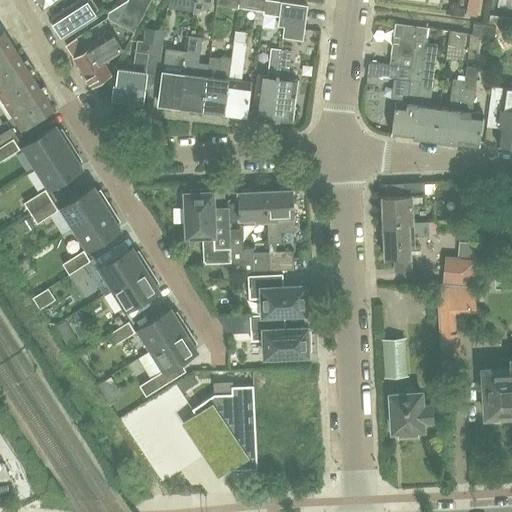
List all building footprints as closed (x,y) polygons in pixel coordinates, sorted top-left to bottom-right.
[(89,0),(73,0),(51,15),(63,34),(97,13),(89,0)] [(134,30),(146,7),(131,0),(126,0),(116,20),(134,30)] [(263,10),(264,0),(239,0),(239,7),(263,10)] [(280,12),(281,0),(278,0),(264,0),(263,10),(280,12)] [(281,0),(280,12),(306,16),(308,4),(281,0)] [(479,0),(469,0),(467,13),(477,15),(479,0)] [(280,12),(278,24),(285,25),(304,27),(306,16),(280,12)] [(392,52),(390,63),(412,66),(411,69),(422,71),(423,64),(426,42),(428,26),(396,22),(392,52)] [(494,24),(474,22),(472,35),(493,38),(494,24)] [(0,58),(16,49),(0,23),(0,58)] [(285,25),(283,37),(303,39),(304,27),(285,25)] [(154,101),(164,31),(145,28),(143,43),(138,42),(134,71),(120,69),(118,83),(116,83),(114,96),(154,101)] [(502,50),(511,43),(511,35),(507,29),(494,37),(502,50)] [(75,38),(66,43),(92,85),(110,73),(103,61),(122,49),(110,30),(90,42),(91,45),(83,50),(75,38)] [(231,57),(224,110),(247,113),(251,81),(241,79),(245,42),(247,31),(235,30),(231,57)] [(466,32),(451,30),(448,45),(464,47),(466,32)] [(209,63),(198,62),(202,36),(190,35),(188,51),(180,104),(203,107),(209,63)] [(281,53),(282,48),(271,46),(267,74),(258,73),(252,114),(272,117),(281,53)] [(288,77),(291,54),(292,49),(282,48),(281,53),(272,117),(292,119),(297,78),(288,77)] [(0,93),(3,98),(35,78),(16,49),(0,58),(0,93)] [(180,104),(188,51),(176,49),(173,71),(163,69),(158,102),(180,104)] [(220,60),(209,59),(209,63),(203,107),(224,110),(231,57),(221,55),(220,60)] [(414,134),(422,71),(411,69),(412,66),(390,63),(369,60),(367,74),(397,78),(394,99),(397,100),(393,132),(414,134)] [(430,104),(432,91),(433,81),(435,65),(423,64),(422,71),(414,134),(435,137),(439,105),(430,104)] [(483,111),(471,110),(477,68),(467,66),(465,80),(464,85),(457,140),(479,143),(483,111)] [(35,78),(3,98),(22,128),(53,107),(35,78)] [(464,85),(465,80),(454,78),(450,107),(439,105),(435,137),(457,140),(464,85)] [(511,86),(492,84),(487,124),(499,125),(497,142),(511,143),(511,86)] [(56,125),(24,145),(36,166),(72,144),(62,129),(60,130),(56,125)] [(17,135),(11,126),(0,133),(0,145),(14,137),(17,135)] [(0,145),(0,160),(20,148),(14,137),(0,145)] [(72,144),(36,166),(49,186),(82,166),(78,160),(81,159),(72,144)] [(404,193),(382,194),(383,222),(412,220),(412,204),(425,203),(424,180),(403,181),(404,193)] [(475,183),(470,221),(483,223),(488,185),(475,183)] [(95,186),(62,206),(75,227),(110,205),(101,190),(98,191),(95,186)] [(294,187),(266,188),(267,218),(278,218),(278,215),(295,215),(294,187)] [(52,198),(46,188),(24,202),(31,212),(52,198)] [(231,261),(231,248),(231,247),(215,248),(213,191),(208,191),(208,188),(190,189),(190,192),(186,192),(187,235),(204,235),(205,262),(231,261)] [(266,188),(238,190),(239,217),(256,216),(256,219),(267,218),(266,188)] [(52,198),(31,212),(38,222),(59,209),(52,198)] [(497,237),(501,203),(486,201),(485,207),(483,223),(481,235),(497,237)] [(110,205),(75,227),(88,247),(120,227),(117,221),(120,220),(110,205)] [(28,230),(37,225),(30,214),(28,216),(19,221),(20,222),(26,232),(28,230)] [(412,220),(383,222),(384,256),(394,255),(395,270),(411,269),(410,254),(409,244),(413,244),(413,230),(435,229),(434,219),(412,220)] [(133,247),(101,267),(113,288),(149,265),(139,250),(136,252),(133,247)] [(254,270),(253,251),(250,251),(249,247),(231,248),(231,261),(232,270),(254,270)] [(70,273),(91,260),(84,249),(63,263),(70,273)] [(274,251),(253,251),(254,270),(274,269),(274,251)] [(293,251),(274,251),(274,269),(294,269),(293,251)] [(446,260),(444,283),(474,285),(475,285),(477,263),(457,261),(446,260)] [(149,265),(113,288),(126,308),(159,288),(155,282),(158,280),(149,265)] [(279,313),(306,312),(306,307),(309,307),(308,289),(305,289),(305,285),(277,286),(277,273),(248,274),(249,298),(262,298),(263,313),(279,313)] [(438,309),(476,307),(475,285),(474,285),(444,283),(437,282),(438,309)] [(171,308),(139,328),(152,349),(187,326),(177,311),(175,313),(171,308)] [(279,313),(263,313),(263,314),(250,314),(251,340),(264,340),(265,356),(308,354),(308,349),(311,349),(310,331),(307,331),(307,326),(279,328),(279,313)] [(55,326),(62,337),(71,331),(65,320),(55,326)] [(114,344),(136,331),(129,320),(108,334),(114,344)] [(187,326),(152,349),(165,369),(197,349),(194,343),(196,341),(187,326)] [(511,356),(500,356),(501,367),(485,367),(487,414),(490,414),(493,417),(502,416),(505,413),(511,412),(511,356)] [(161,371),(140,384),(146,395),(168,381),(161,371)] [(183,391),(190,387),(184,378),(177,383),(183,391)] [(313,381),(261,384),(264,445),(301,444),(301,445),(316,445),(315,430),(313,430),(312,396),(313,396),(313,381)] [(197,414),(185,422),(220,474),(230,467),(231,466),(233,468),(242,468),(244,468),(258,467),(254,384),(232,385),(232,382),(215,383),(216,393),(214,393),(194,407),(192,408),(197,414)] [(432,400),(432,402),(423,402),(422,391),(391,392),(393,429),(400,429),(401,433),(417,432),(417,428),(424,427),(424,420),(433,420),(433,421),(434,421),(434,420),(436,419),(436,418),(434,418),(433,403),(435,403),(435,402),(433,402),(433,400),(432,400)]
